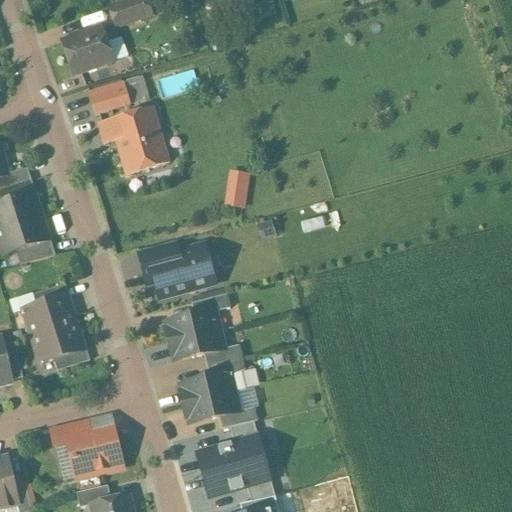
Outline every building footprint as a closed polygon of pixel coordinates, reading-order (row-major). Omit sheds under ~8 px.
[(145,0),(136,0),(110,9),(117,28),(151,16),(145,0)] [(100,30),(63,43),(75,77),(112,63),(100,30)] [(139,79),(123,84),(130,107),(146,102),(139,79)] [(123,84),(89,94),(89,95),(96,117),(109,114),(109,113),(130,107),(123,84)] [(153,109),(97,125),(103,146),(115,143),(125,178),(170,165),(153,109)] [(7,178),(0,179),(0,192),(31,182),(28,170),(6,176),(7,178)] [(244,211),(250,175),(228,171),(221,207),(244,211)] [(31,182),(0,192),(0,201),(1,204),(33,194),(34,195),(35,195),(31,182)] [(1,204),(0,204),(0,231),(41,219),(34,195),(33,194),(1,204)] [(41,219),(0,231),(0,247),(3,258),(17,254),(49,244),(49,242),(41,219)] [(49,244),(17,254),(21,266),(56,258),(50,242),(49,242),(49,244)] [(174,244),(139,253),(146,277),(153,275),(181,268),(177,255),(174,244)] [(204,248),(177,255),(181,268),(153,275),(160,300),(214,286),(204,248)] [(65,286),(33,297),(37,308),(67,298),(68,299),(69,299),(65,286)] [(227,296),(192,305),(195,318),(215,313),(215,314),(230,310),(227,296)] [(37,308),(23,312),(32,339),(76,325),(68,299),(67,298),(37,308)] [(195,318),(165,325),(167,331),(165,331),(168,344),(219,332),(215,314),(215,313),(195,318)] [(76,325),(32,339),(40,365),(54,361),(84,352),(84,351),(76,325)] [(219,332),(168,344),(171,358),(173,357),(175,363),(204,356),(224,352),(224,351),(219,332)] [(1,339),(0,339),(0,386),(11,384),(11,382),(3,348),(1,339)] [(15,345),(3,348),(11,382),(23,379),(15,345)] [(239,347),(224,351),(224,352),(204,356),(207,368),(242,360),(239,347)] [(84,352),(54,361),(57,373),(90,362),(86,350),(84,351),(84,352)] [(242,360),(207,368),(209,380),(230,375),(230,376),(241,374),(245,373),(242,360)] [(209,380),(180,387),(182,393),(180,394),(183,407),(234,395),(246,392),(241,374),(230,376),(230,375),(209,380)] [(234,395),(183,407),(186,420),(188,420),(190,426),(219,419),(239,414),(239,413),(234,395)] [(254,410),(239,413),(239,414),(219,419),(222,431),(231,429),(253,424),(257,423),(254,410)] [(86,424),(51,433),(55,448),(69,445),(90,440),(90,438),(86,424)] [(235,444),(194,456),(208,502),(247,491),(252,504),(275,498),(253,424),(231,429),(235,444)] [(90,438),(90,440),(69,445),(77,480),(122,469),(115,438),(101,442),(99,436),(90,438)] [(7,459),(0,460),(0,509),(17,506),(18,506),(14,487),(7,459)] [(31,511),(25,485),(14,487),(18,506),(17,506),(18,511),(31,511)] [(108,488),(77,495),(80,510),(92,508),(91,506),(111,501),(108,488)] [(111,501),(91,506),(92,508),(92,511),(131,511),(129,497),(111,501)]
